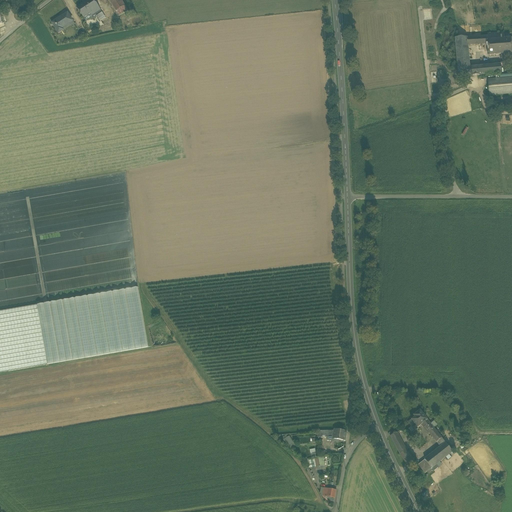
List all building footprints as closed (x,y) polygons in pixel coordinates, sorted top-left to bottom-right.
[(87,0),(77,7),(84,18),(90,13),(92,16),(101,11),(94,1),(93,0),(87,0)] [(121,0),(109,0),(116,11),(125,6),(121,0)] [(128,10),(125,6),(116,11),(119,16),(128,10)] [(96,15),(100,21),(105,17),(101,12),(96,15)] [(52,23),(59,34),(63,31),(61,28),(72,20),(68,13),(57,20),(58,21),(55,22),(55,21),(52,23)] [(505,32),(501,33),(503,54),(511,53),(511,36),(506,37),(505,32)] [(491,55),(503,54),(501,33),(489,34),(489,35),(490,44),(491,55)] [(489,35),(476,37),(477,45),(490,44),(489,35)] [(461,78),(475,76),(474,67),(471,67),(469,46),(468,37),(457,39),(461,78)] [(476,37),(468,37),(469,46),(477,45),(476,37)] [(502,64),(487,65),(488,75),(503,73),(502,64)] [(480,76),(488,75),(487,65),(479,66),(480,76)] [(488,80),(489,96),(511,93),(511,77),(500,78),(488,80)] [(138,288),(37,305),(47,364),(148,347),(138,288)] [(0,372),(47,364),(37,305),(0,311),(0,372)] [(418,427),(422,424),(428,420),(420,411),(415,415),(414,416),(415,417),(412,420),(415,424),(418,428),(418,427)] [(429,421),(428,420),(422,424),(428,432),(434,428),(428,421),(429,421)] [(434,428),(439,435),(442,433),(442,432),(441,432),(437,425),(434,428)] [(428,432),(437,442),(442,438),(439,435),(434,428),(428,432)] [(335,439),(343,441),(345,432),(336,431),(335,439)] [(407,465),(413,462),(408,455),(407,453),(406,451),(396,433),(390,436),(400,455),(407,465)] [(288,434),(283,436),(287,445),(292,443),(288,434)] [(446,443),(442,438),(437,442),(440,447),(446,443)] [(428,464),(432,468),(453,452),(446,443),(440,447),(425,460),(428,464)] [(418,465),(422,469),(428,464),(425,460),(418,465)] [(432,468),(428,464),(422,469),(425,473),(432,468)] [(323,497),(328,497),(328,498),(330,501),(334,502),(334,499),(336,491),(325,489),(323,497)]
